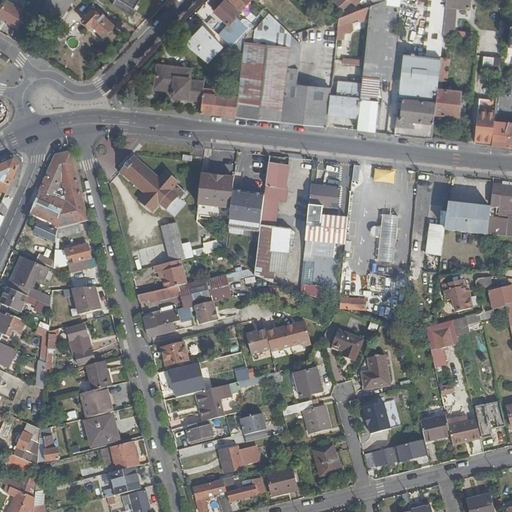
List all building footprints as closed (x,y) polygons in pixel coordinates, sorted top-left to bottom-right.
[(6,0),(0,9),(0,16),(18,28),(27,13),(6,0)] [(67,9),(51,0),(47,0),(41,11),(43,12),(46,8),(61,18),(67,9)] [(51,0),(67,9),(72,0),(51,0)] [(117,0),(115,5),(136,17),(145,0),(117,0)] [(245,16),(227,0),(225,0),(215,10),(234,28),(245,16)] [(231,0),(241,9),(250,0),(231,0)] [(351,0),(344,0),(339,6),(343,10),(352,1),(351,0)] [(386,0),(375,5),(370,6),(369,15),(362,83),(361,95),(375,96),(377,78),(390,79),(398,0),(386,0)] [(435,0),(434,14),(430,57),(404,54),(396,134),(433,138),(435,113),(441,57),(443,35),(444,30),(445,22),(445,17),(446,0),(435,0)] [(434,14),(435,0),(420,0),(419,13),(434,14)] [(446,0),(445,17),(456,19),(457,7),(470,9),(471,0),(446,0)] [(339,18),(337,39),(343,40),(344,33),(345,25),(353,22),(369,15),(370,6),(347,15),(339,18)] [(89,29),(92,26),(104,38),(115,26),(105,17),(93,9),(81,21),(89,29)] [(268,13),(245,37),(245,41),(270,44),(272,27),(284,28),(268,13)] [(345,25),(344,33),(353,33),(353,22),(345,25)] [(444,30),(455,31),(455,23),(445,22),(444,30)] [(208,61),(222,46),(202,27),(188,42),(208,61)] [(244,53),(241,79),(239,95),(237,117),(259,119),(261,99),(284,102),(292,36),(284,28),(272,27),(270,44),(245,41),(244,53)] [(228,32),(223,38),(232,47),(237,41),(228,32)] [(237,41),(232,47),(244,53),(245,41),(245,37),(246,36),(247,34),(245,32),(237,41)] [(292,36),(284,102),(295,103),(298,84),(302,46),(292,36)] [(502,58),(484,56),(483,65),(501,67),(502,58)] [(441,57),(435,113),(460,116),(462,91),(442,89),(443,81),(449,82),(451,59),(441,57)] [(204,87),(205,81),(191,80),(192,69),(158,65),(156,88),(173,90),(172,97),(203,100),(204,91),(204,87)] [(362,83),(339,81),(337,96),(335,115),(359,117),(361,99),(361,95),(362,83)] [(332,87),(298,84),(295,103),(293,123),(328,127),(329,114),(331,96),(332,87)] [(201,113),(214,114),(216,93),(204,91),(203,100),(201,113)] [(214,114),(226,116),(228,94),(216,93),(214,114)] [(237,117),(239,95),(228,94),(226,116),(237,117)] [(329,114),(335,115),(337,96),(331,96),(329,114)] [(492,145),(495,122),(497,100),(480,98),(476,143),(492,145)] [(284,102),(261,99),(259,119),(293,123),(295,103),(284,102)] [(367,100),(361,99),(359,117),(357,130),(376,132),(379,101),(367,100)] [(503,122),(495,122),(492,145),(500,146),(503,122)] [(511,123),(503,122),(500,146),(511,146),(511,123)] [(77,224),(87,221),(80,193),(69,153),(55,156),(28,216),(57,229),(77,224)] [(160,179),(134,156),(118,173),(145,197),(140,203),(152,214),(160,205),(175,218),(186,205),(181,200),(187,194),(177,185),(179,183),(167,172),(160,179)] [(12,160),(0,165),(0,191),(5,194),(18,166),(12,160)] [(265,194),(261,226),(276,228),(279,201),(287,202),(289,189),(287,189),(289,166),(269,164),(265,194)] [(396,171),(377,169),(376,183),(395,185),(396,171)] [(234,179),(202,175),(199,204),(231,209),(233,190),(234,179)] [(491,213),(499,214),(508,215),(508,219),(490,217),(488,235),(511,237),(511,187),(494,185),(491,208),(491,213)] [(309,206),(306,240),(345,244),(348,219),(322,217),(323,207),(331,207),(331,202),(339,203),(340,188),(313,186),(311,206),(309,206)] [(261,226),(265,194),(233,190),(231,209),(230,226),(260,230),(261,226)] [(459,204),(449,203),(446,226),(446,230),(455,231),(488,235),(490,217),(491,213),(491,208),(459,204)] [(382,215),(381,228),(396,229),(398,217),(382,215)] [(56,238),(57,231),(38,222),(33,234),(56,244),(56,238)] [(161,226),(170,263),(179,261),(191,258),(190,253),(184,255),(182,245),(176,223),(161,226)] [(77,224),(57,229),(57,231),(56,238),(79,232),(77,224)] [(446,230),(446,226),(431,224),(427,255),(442,257),(446,230)] [(260,230),(256,277),(275,284),(275,273),(287,274),(289,253),(291,229),(276,228),(261,226),(260,230)] [(396,229),(381,228),(376,227),(374,238),(380,238),(395,240),(396,229)] [(395,240),(380,238),(377,263),(393,264),(395,240)] [(86,260),(90,259),(87,244),(65,250),(67,260),(73,259),(74,263),(86,260)] [(184,255),(190,253),(188,244),(182,245),(184,255)] [(205,249),(190,253),(191,258),(198,256),(206,254),(205,249)] [(39,255),(36,261),(54,268),(54,261),(39,255)] [(20,258),(10,281),(13,282),(23,259),(20,258)] [(13,282),(31,291),(32,290),(28,288),(31,281),(35,283),(37,277),(43,280),(47,270),(23,259),(13,282)] [(74,263),(67,265),(69,273),(89,269),(86,260),(74,263)] [(170,263),(154,267),(155,274),(158,273),(161,272),(163,281),(165,290),(186,285),(179,261),(170,263)] [(232,273),(248,269),(241,263),(230,266),(232,273)] [(165,290),(138,297),(139,304),(151,301),(152,303),(182,296),(184,309),(143,319),(148,338),(174,331),(172,323),(192,318),(189,308),(195,306),(215,301),(231,297),(226,275),(186,285),(165,290)] [(491,289),(489,278),(479,280),(476,283),(478,292),(491,289)] [(10,281),(7,288),(28,297),(29,297),(32,291),(31,291),(13,282),(10,281)] [(456,312),(472,309),(468,291),(465,291),(463,281),(447,284),(448,291),(445,291),(447,301),(453,300),(456,312)] [(301,284),(298,295),(321,300),(323,288),(301,284)] [(100,310),(94,287),(73,289),(79,315),(100,310)] [(511,287),(500,291),(499,289),(488,292),(493,310),(494,309),(498,308),(506,306),(506,307),(511,307),(511,287)] [(28,297),(7,288),(6,290),(4,289),(1,297),(2,298),(0,302),(0,304),(20,313),(28,297)] [(38,301),(50,307),(51,300),(32,291),(29,297),(38,301)] [(366,300),(341,298),(340,309),(365,310),(366,300)] [(38,301),(34,310),(44,314),(50,317),(50,307),(38,301)] [(215,301),(195,306),(200,324),(219,320),(215,301)] [(507,312),(506,307),(506,306),(498,308),(499,314),(507,312)] [(483,312),(480,313),(482,321),(496,316),(494,309),(493,310),(483,312)] [(0,313),(0,340),(2,335),(10,338),(13,330),(21,333),(26,322),(7,313),(5,316),(0,313)] [(480,313),(454,320),(454,324),(476,318),(479,330),(484,329),(482,321),(480,313)] [(433,326),(427,327),(431,346),(458,341),(454,324),(454,320),(433,326)] [(311,344),(306,322),(296,325),(297,327),(287,330),(286,327),(276,330),(277,332),(268,335),(267,332),(257,335),(257,332),(247,335),(252,354),(271,349),(272,352),(301,344),(305,346),(311,344)] [(381,325),(372,322),(369,329),(377,332),(381,325)] [(84,325),(67,330),(74,356),(75,355),(78,365),(94,361),(91,351),(87,352),(86,344),(89,343),(84,325)] [(348,353),(347,357),(356,361),(364,340),(339,330),(332,347),(344,352),(348,353)] [(48,335),(46,363),(45,376),(51,375),(53,350),(56,349),(57,336),(48,335)] [(189,361),(185,343),(161,349),(165,367),(189,361)] [(20,358),(22,353),(6,346),(4,351),(8,353),(20,358)] [(0,364),(3,365),(8,353),(4,351),(0,359),(0,364)] [(390,385),(385,356),(369,359),(370,372),(362,373),(365,389),(390,385)] [(216,359),(197,364),(198,372),(218,366),(216,359)] [(108,376),(104,361),(85,366),(92,391),(106,387),(111,386),(109,376),(108,376)] [(250,379),(247,369),(237,372),(240,382),(250,379)] [(322,392),(316,369),(294,375),(300,398),(322,392)] [(187,393),(188,396),(189,395),(197,393),(201,392),(198,379),(195,379),(193,371),(173,375),(178,395),(187,393)] [(282,380),(280,372),(274,373),(276,382),(282,380)] [(228,385),(231,393),(242,390),(239,382),(228,385)] [(201,392),(197,393),(205,422),(223,418),(219,401),(225,400),(224,395),(231,393),(228,385),(201,392)] [(86,418),(112,412),(106,387),(92,391),(80,394),(86,418)] [(439,390),(441,396),(452,393),(450,387),(439,390)] [(282,408),(284,415),(303,411),(309,435),(331,429),(325,405),(319,407),(317,400),(282,408)] [(400,426),(393,400),(364,407),(366,415),(365,416),(368,426),(369,425),(371,434),(400,426)] [(505,426),(500,402),(493,403),(499,427),(505,426)] [(475,407),(475,408),(482,438),(493,435),(492,429),(499,427),(493,403),(475,407)] [(263,415),(241,420),(247,442),(269,437),(263,415)] [(118,440),(112,416),(86,423),(92,446),(118,440)] [(446,416),(421,422),(425,440),(426,442),(451,436),(449,427),(447,421),(446,416)] [(467,416),(447,421),(449,427),(468,422),(467,416)] [(449,427),(451,436),(452,445),(480,438),(476,420),(468,422),(449,427)] [(187,432),(190,442),(214,436),(211,422),(206,424),(206,427),(198,429),(197,424),(189,427),(190,431),(187,432)] [(40,429),(27,424),(13,456),(31,463),(37,466),(37,463),(38,456),(30,453),(26,451),(31,440),(35,441),(39,443),(39,439),(39,437),(40,430),(40,429)] [(52,437),(39,439),(39,443),(38,451),(38,456),(37,463),(45,462),(59,460),(58,449),(54,449),(52,437)] [(426,442),(425,440),(395,447),(398,463),(429,455),(426,442)] [(38,451),(39,443),(35,441),(30,453),(38,456),(38,451)] [(110,473),(134,467),(139,465),(133,441),(111,447),(115,464),(106,466),(108,473),(110,473)] [(340,471),(333,446),(314,451),(320,477),(340,471)] [(105,449),(101,449),(105,467),(106,466),(115,464),(111,447),(105,449)] [(232,477),(245,474),(239,447),(219,452),(225,474),(228,473),(229,478),(232,477)] [(395,447),(374,452),(378,468),(398,463),(395,447)] [(13,456),(9,454),(5,462),(27,472),(31,463),(13,456)] [(103,491),(105,498),(107,497),(114,496),(124,493),(140,489),(134,467),(110,473),(114,488),(103,491)] [(297,490),(291,469),(267,475),(272,496),(297,490)] [(100,475),(103,491),(114,488),(110,473),(108,473),(100,475)] [(0,482),(6,486),(34,498),(35,492),(36,477),(28,474),(23,486),(0,475),(0,482)] [(44,475),(36,475),(36,477),(35,492),(42,490),(44,475)] [(227,492),(229,502),(245,498),(246,500),(252,499),(252,496),(258,495),(257,494),(265,492),(262,478),(256,479),(244,483),(245,489),(235,491),(232,477),(229,478),(224,479),(227,492)] [(216,481),(193,487),(199,511),(207,511),(209,511),(206,499),(219,496),(223,511),(230,511),(232,511),(229,502),(227,492),(224,479),(216,481)] [(34,498),(6,486),(4,491),(9,493),(8,494),(15,497),(7,511),(32,511),(33,510),(34,498)] [(150,511),(146,490),(125,496),(128,510),(132,509),(132,511),(150,511)] [(495,511),(491,495),(467,501),(469,511),(495,511)] [(114,496),(107,497),(109,505),(116,503),(114,496)]
